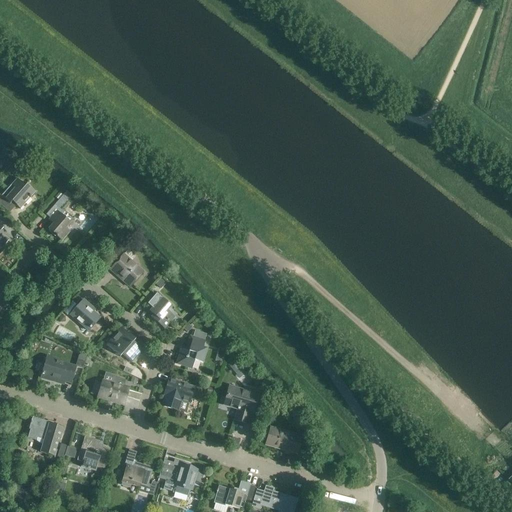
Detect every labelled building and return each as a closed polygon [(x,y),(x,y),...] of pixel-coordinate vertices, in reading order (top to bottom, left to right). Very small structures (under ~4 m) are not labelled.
[(35,192),(34,191),(26,184),(25,186),(18,180),(13,186),(14,188),(4,199),(0,194),(0,205),(9,213),(16,205),(20,209),(35,192)] [(55,204),(46,214),(50,218),(55,222),(53,224),(48,229),(62,240),(69,231),(65,228),(70,223),(61,215),(63,214),(65,212),(60,208),(71,195),(67,191),(63,195),(58,200),(55,204)] [(95,222),(89,217),(83,224),(89,229),(95,222)] [(0,250),(4,246),(5,247),(10,240),(0,231),(2,229),(0,226),(0,250)] [(109,270),(118,277),(129,287),(143,272),(123,255),(109,270)] [(155,293),(147,303),(152,308),(149,311),(153,314),(151,317),(154,320),(164,328),(174,317),(167,311),(171,307),(155,293)] [(83,300),(70,315),(88,331),(99,318),(88,308),(90,305),(83,300)] [(135,340),(121,328),(106,345),(119,357),(122,354),(131,363),(142,350),(133,342),(135,340)] [(181,349),(176,364),(192,368),(194,361),(201,363),(206,349),(202,348),(205,341),(204,341),(206,334),(195,331),(193,337),(190,337),(187,344),(185,350),(181,349)] [(219,349),(217,355),(224,357),(225,351),(219,349)] [(75,367),(46,358),(40,377),(51,381),(52,377),(70,383),(75,367)] [(234,360),(228,365),(239,378),(245,373),(234,360)] [(102,381),(98,397),(123,404),(125,396),(127,389),(123,387),(125,380),(113,377),(111,384),(102,381)] [(166,396),(162,406),(181,412),(186,413),(189,403),(193,387),(168,380),(164,395),(166,396)] [(229,387),(226,396),(224,404),(237,408),(237,410),(238,410),(235,420),(246,423),(250,412),(252,413),(259,391),(249,388),(248,392),(229,387)] [(50,422),(32,417),(29,428),(30,429),(27,438),(36,441),(37,438),(44,440),(40,452),(55,457),(57,450),(55,450),(58,439),(60,440),(63,428),(49,424),(50,422)] [(302,436),(271,427),(266,443),(297,453),(302,436)] [(98,445),(100,441),(84,437),(79,453),(76,460),(81,462),(80,467),(95,472),(96,466),(104,469),(110,449),(98,445)] [(232,437),(230,443),(238,445),(240,440),(232,437)] [(74,458),(76,449),(67,446),(64,455),(74,458)] [(126,466),(121,482),(139,487),(138,491),(149,495),(149,494),(151,488),(150,488),(151,484),(148,483),(154,465),(144,462),(142,466),(133,464),(136,452),(128,450),(124,465),(126,466)] [(58,451),(56,457),(63,459),(64,452),(58,451)] [(189,468),(190,464),(174,459),(173,463),(164,460),(158,478),(165,481),(163,489),(172,492),(172,493),(188,498),(190,490),(191,490),(194,479),(201,481),(204,473),(197,471),(197,470),(189,468)] [(151,488),(149,494),(153,495),(157,481),(152,479),(151,484),(150,488),(151,488)] [(238,509),(239,507),(243,508),(250,484),(240,481),(237,492),(218,486),(216,492),(217,492),(214,503),(215,503),(213,509),(222,511),(225,511),(227,506),(238,509)] [(279,511),(278,511),(293,511),(297,499),(272,492),(273,489),(266,487),(264,492),(256,490),(251,506),(259,509),(260,505),(279,511)]
